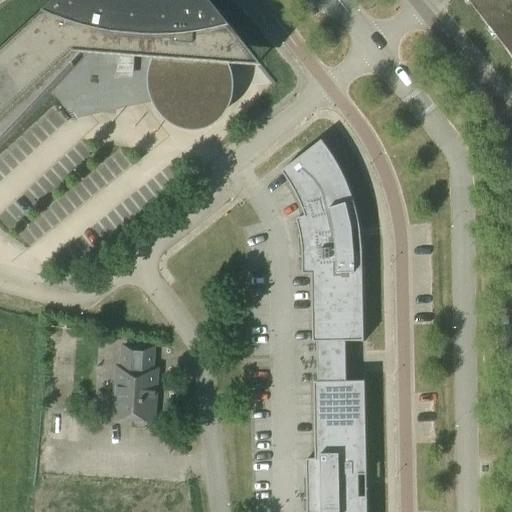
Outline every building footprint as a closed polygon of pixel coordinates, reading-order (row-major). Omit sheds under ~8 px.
[(160,3),(137,2),(120,0),(59,0),(0,54),(0,141),(81,55),(84,57),(91,50),(121,53),(117,71),(133,72),(134,54),(157,55),(155,59),(154,64),(152,68),(152,72),(151,77),(151,81),(151,85),(152,90),(153,94),(155,98),(157,102),(159,106),(161,110),(164,113),(166,115),(169,118),(172,120),(175,122),(178,123),(182,124),(185,125),(189,126),(193,126),(196,125),(200,125),(203,123),(206,122),(210,120),(213,118),(216,116),(218,114),(221,111),(223,108),(225,105),(226,102),(228,98),(229,94),(229,89),(229,85),(229,81),(227,70),(226,68),(225,65),(263,68),(208,0),(192,0),(184,1),(160,3)] [(511,0),(469,0),(481,15),(482,15),(511,59),(511,0)] [(352,232),(360,230),(359,224),(357,217),(355,206),(353,201),(350,193),(346,182),(341,171),(334,160),(329,151),(321,141),(281,173),(287,181),(290,186),(294,193),(297,199),(300,205),(303,212),(304,216),(296,220),(298,227),(299,234),(300,240),(302,248),(302,256),(302,262),(303,270),(302,276),(312,275),(313,343),(317,343),(319,343),(331,343),(346,343),(364,342),(362,254),(354,254),(352,232)] [(346,343),(317,343),(317,363),(318,383),(346,383),(346,363),(346,343)] [(152,423),(156,371),(151,371),(152,349),(122,348),(121,369),(116,368),(113,404),(118,404),(117,421),(132,422),(134,425),(137,428),(141,428),(144,426),(146,423),(152,423)] [(346,383),(318,383),(314,383),(315,460),(306,460),(307,511),(367,511),(367,498),(359,498),(359,476),(367,476),(365,382),(346,383)] [(33,511),(161,511),(162,492),(34,487),(33,511)]
